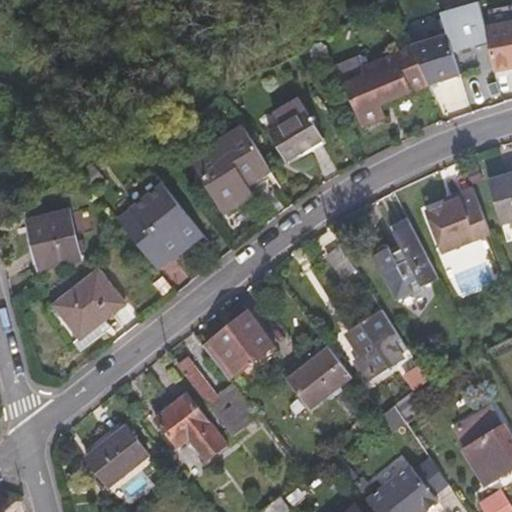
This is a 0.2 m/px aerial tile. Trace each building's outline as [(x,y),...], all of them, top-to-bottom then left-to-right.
[(449,36),(454,52),(475,46),(477,51),(489,48),(484,31),(476,6),(443,16),(449,36)] [(511,30),(488,36),(497,77),(511,73),(511,30)] [(415,49),(431,88),(463,78),(454,52),(449,36),(414,47),(415,49)] [(366,70),(368,77),(345,87),(363,130),(388,120),(384,109),(381,103),(411,91),(413,97),(432,90),(431,88),(415,49),(366,70)] [(411,91),(381,103),(384,109),(413,97),(411,91)] [(267,136),(283,164),(319,143),(304,116),(267,136)] [(196,161),(229,215),(243,206),(237,198),(250,190),(273,176),(245,131),(196,161)] [(466,171),(472,190),(484,186),(479,168),(466,171)] [(511,180),(491,187),(503,225),(511,222),(511,180)] [(165,187),(119,220),(158,270),(190,245),(191,246),(199,240),(204,236),(165,187)] [(250,190),(237,198),(243,206),(255,199),(250,190)] [(424,212),(439,256),(488,241),(472,193),(460,197),(460,201),(424,212)] [(34,222),(43,268),(82,260),(72,214),(34,222)] [(380,255),(374,259),(381,272),(383,270),(386,275),(384,276),(397,301),(414,294),(416,297),(428,291),(426,287),(439,280),(409,220),(392,229),(403,251),(394,256),(386,247),(380,252),(380,255)] [(204,236),(199,240),(206,249),(211,245),(204,236)] [(329,256),(344,279),(357,270),(342,247),(329,256)] [(99,274),(60,304),(83,335),(123,305),(99,274)] [(155,286),(165,300),(172,295),(162,281),(155,286)] [(209,350),(228,376),(236,371),(238,373),(276,342),(250,309),(211,339),(215,345),(209,350)] [(350,333),(365,355),(357,361),(370,378),(394,361),(404,374),(418,364),(382,309),(350,333)] [(290,378),(312,405),(352,374),(330,346),(290,378)] [(181,367),(211,407),(221,399),(191,360),(181,367)] [(211,407),(236,437),(261,417),(236,387),(221,399),(211,407)] [(158,420),(179,447),(188,441),(204,462),(226,444),(189,396),(158,420)] [(454,431),(488,483),(511,467),(511,438),(492,407),(454,431)] [(86,457),(109,486),(149,456),(127,427),(86,457)] [(412,467),(369,500),(378,511),(416,511),(424,511),(438,501),(412,467)] [(484,504),(489,511),(511,511),(511,502),(504,491),(484,504)]
